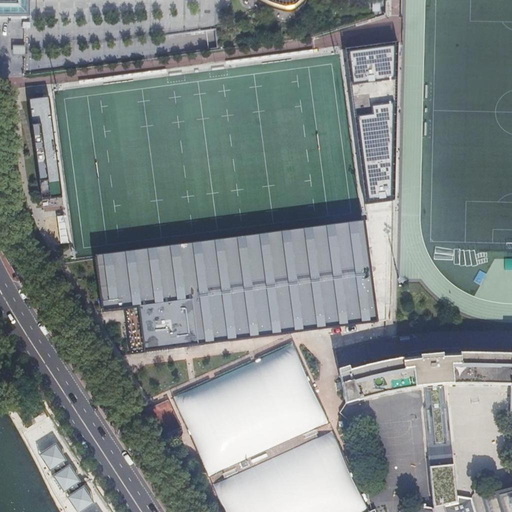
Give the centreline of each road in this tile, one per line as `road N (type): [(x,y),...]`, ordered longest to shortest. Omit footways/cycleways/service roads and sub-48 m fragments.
road 1 (primary): [(150,511),(0,276)]
road 2 (primary): [(0,309),(131,511)]
